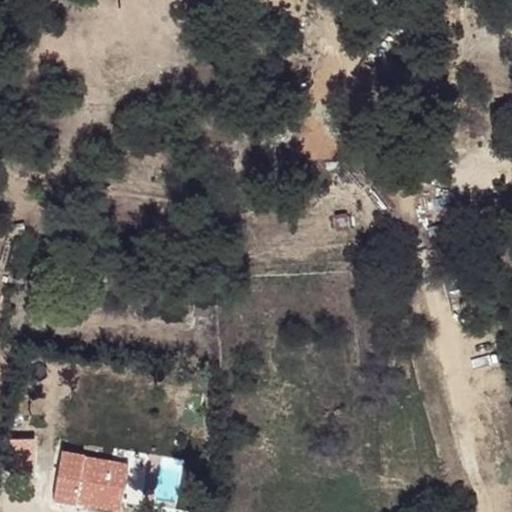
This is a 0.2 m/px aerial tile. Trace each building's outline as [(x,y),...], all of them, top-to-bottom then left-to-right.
[(72,254),(40,245),(34,266),(68,275),(70,265),(72,254)] [(89,258),(72,254),(70,265),(87,270),(89,258)] [(106,262),(89,258),(87,270),(103,272),(106,262)] [(382,349),(367,347),(365,361),(380,362),(381,352),(382,349)] [(44,407),(13,407),(13,432),(45,431),(44,407)] [(45,431),(13,432),(14,442),(45,442),(45,431)] [(82,453),(61,449),(52,497),(75,501),(75,498),(76,490),(120,497),(126,462),(82,455),(82,453)] [(120,497),(76,490),(75,498),(118,506),(120,497)]
